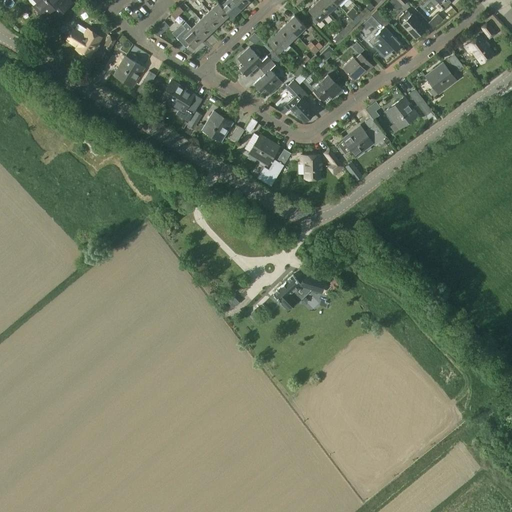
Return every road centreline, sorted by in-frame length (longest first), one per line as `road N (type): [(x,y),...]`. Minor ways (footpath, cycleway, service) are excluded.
road 1 (tertiary): [(511,77),(335,211),(307,218),(0,37)]
road 2 (residential): [(204,76),(304,136),(497,2)]
road 3 (track): [(485,398),(332,242),(325,216)]
road 4 (track): [(270,280),(246,269),(201,222),(199,198),(216,170)]
